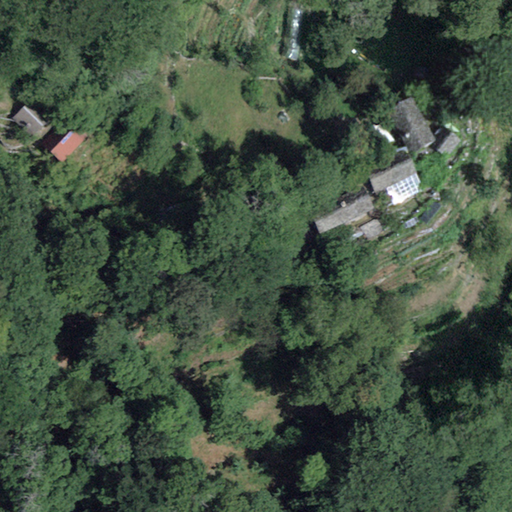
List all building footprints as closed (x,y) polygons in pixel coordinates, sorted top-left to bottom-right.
[(415,100),(389,113),(410,154),(437,140),(415,100)] [(50,121),(33,101),(16,116),(33,136),(50,121)] [(89,140),(67,118),(40,146),(61,167),(89,140)] [(456,141),(442,132),(437,140),(433,147),(446,156),(456,141)] [(405,147),(364,165),(376,194),(388,189),(416,176),(417,175),(405,147)] [(423,192),(416,176),(388,189),(395,205),(423,192)] [(365,195),(313,221),(320,236),(372,211),(365,195)]
